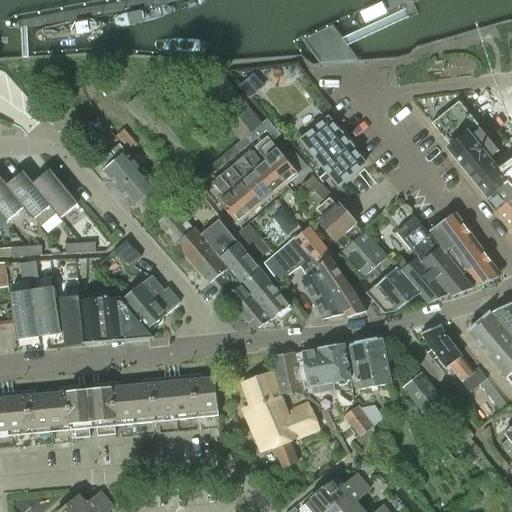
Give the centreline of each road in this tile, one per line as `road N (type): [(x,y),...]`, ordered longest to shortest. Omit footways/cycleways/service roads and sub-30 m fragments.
road 1 (residential): [(218,347),(217,334),(53,144),(0,147)]
road 2 (residential): [(511,293),(397,329),(218,347)]
road 3 (residential): [(268,511),(219,464),(0,483)]
road 4 (residential): [(511,258),(472,208),(439,199),(351,76)]
road 5 (residential): [(218,347),(0,367)]
